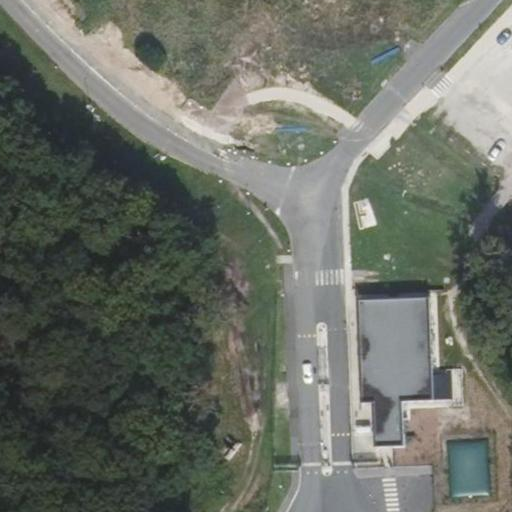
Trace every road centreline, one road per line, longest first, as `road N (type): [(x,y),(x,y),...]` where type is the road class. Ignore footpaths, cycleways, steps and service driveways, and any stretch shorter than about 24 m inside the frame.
road 1 (unclassified): [(323,280),(319,202),(337,168),(488,0)]
road 2 (unclassified): [(323,280),(306,319),(317,511)]
road 3 (unclassified): [(344,511),(335,316),(323,280)]
